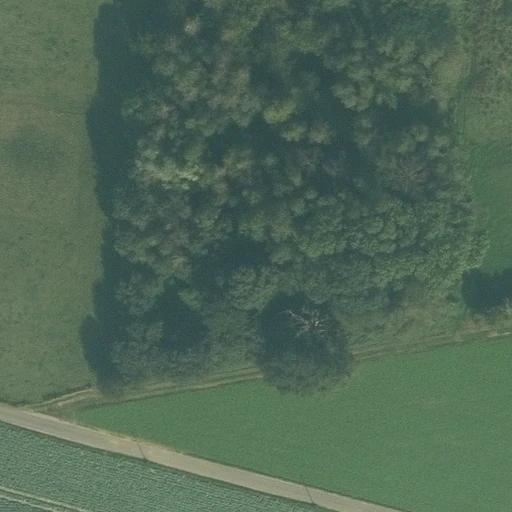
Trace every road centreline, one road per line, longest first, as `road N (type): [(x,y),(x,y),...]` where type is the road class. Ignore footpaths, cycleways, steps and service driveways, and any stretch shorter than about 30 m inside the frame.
road 1 (track): [(20,418),(59,399),(511,313)]
road 2 (unclassified): [(371,511),(0,412)]
